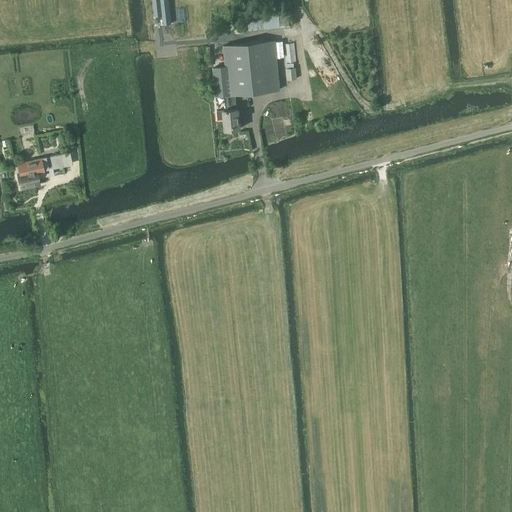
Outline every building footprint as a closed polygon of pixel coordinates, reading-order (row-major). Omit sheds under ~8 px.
[(289,9),(247,13),(249,30),(291,26),(289,9)] [(237,108),(236,94),(280,90),(275,40),(223,45),(225,66),(215,67),(218,97),(225,97),(226,110),(217,111),(218,119),(224,118),(225,130),(241,128),(239,108),(237,108)] [(204,63),(207,63),(212,62),(210,46),(206,47),(203,47),(204,63)] [(296,67),(286,68),(287,80),(297,79),(296,67)] [(61,154),(51,156),(53,168),(63,166),(61,154)] [(24,173),(18,174),(21,188),(39,184),(38,177),(37,173),(44,172),(43,171),(49,170),(46,157),(22,162),(24,173)]
